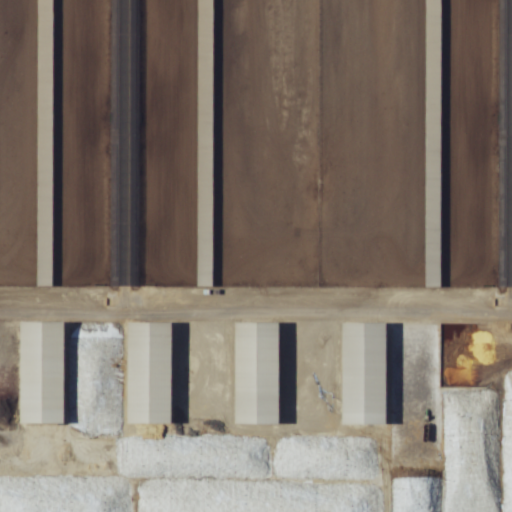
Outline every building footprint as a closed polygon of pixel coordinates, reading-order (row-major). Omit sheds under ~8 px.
[(52,0),(36,0),(36,288),(52,288),(52,0)] [(212,0),(196,0),(196,289),(212,289),(212,0)] [(440,0),(424,0),(424,85),(440,85),(440,0)] [(424,289),(439,289),(439,135),(424,135),(424,289)] [(63,324),(19,324),(19,425),(63,425),(63,324)] [(127,426),(171,426),(171,324),(127,324),(127,426)] [(278,324),(234,324),(234,426),(278,426),(278,324)] [(390,325),(342,325),(342,426),(390,426),(390,325)]
